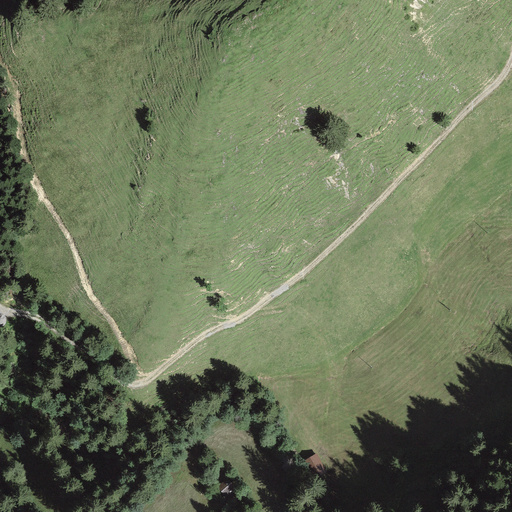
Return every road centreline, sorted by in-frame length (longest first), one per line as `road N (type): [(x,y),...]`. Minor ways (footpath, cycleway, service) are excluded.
road 1 (track): [(0,307),(43,321),(124,382),(150,379),(209,332),(242,320),(307,274),(495,78),(511,43)]
road 2 (track): [(150,379),(135,370),(86,288),(71,244),(33,183),(0,66)]
